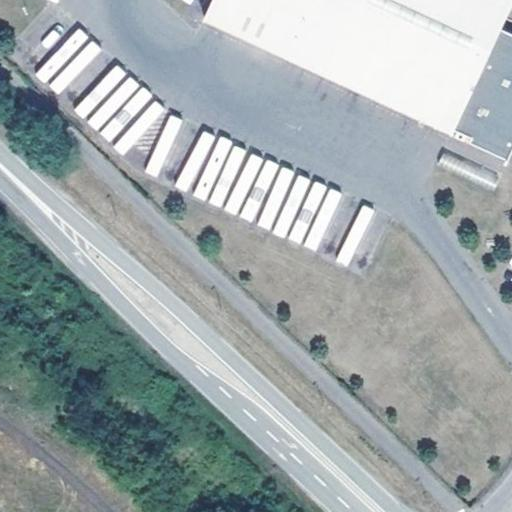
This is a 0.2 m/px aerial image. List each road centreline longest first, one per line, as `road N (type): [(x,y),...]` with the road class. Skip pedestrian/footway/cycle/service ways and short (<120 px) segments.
road 1 (tertiary): [(392,511),(135,267),(0,158)]
road 2 (tertiary): [(0,168),(182,363)]
road 3 (tertiary): [(182,363),(249,409),(361,511)]
road 4 (tertiary): [(182,363),(338,511)]
